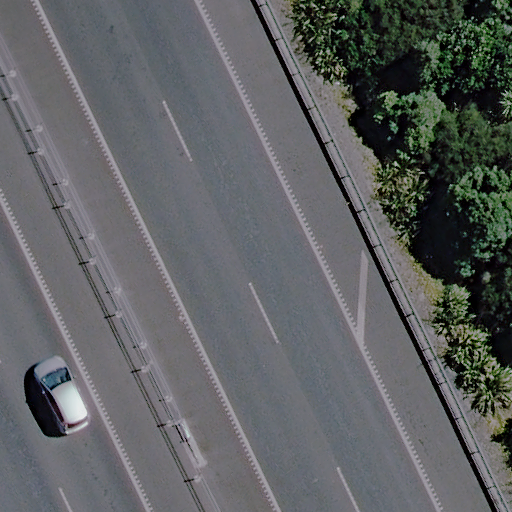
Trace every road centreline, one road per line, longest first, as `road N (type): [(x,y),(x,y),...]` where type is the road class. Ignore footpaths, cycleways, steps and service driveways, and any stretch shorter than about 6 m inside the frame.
road 1 (motorway): [(136,0),(375,511)]
road 2 (motorway): [(74,511),(0,353)]
